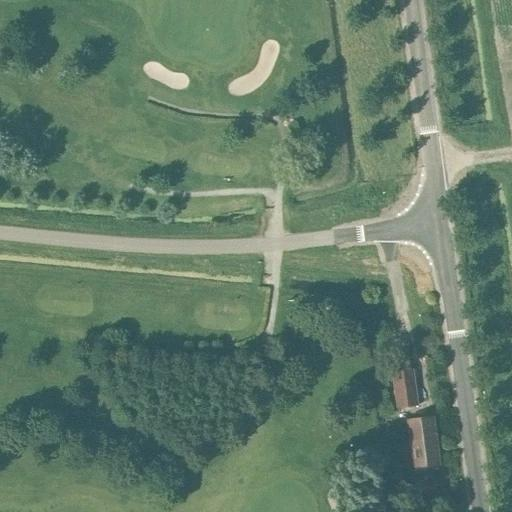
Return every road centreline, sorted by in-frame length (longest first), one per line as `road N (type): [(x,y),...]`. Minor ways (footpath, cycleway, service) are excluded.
road 1 (residential): [(440,229),(272,246),(0,233)]
road 2 (unclassified): [(477,511),(440,229)]
road 3 (unclassified): [(440,229),(412,0)]
